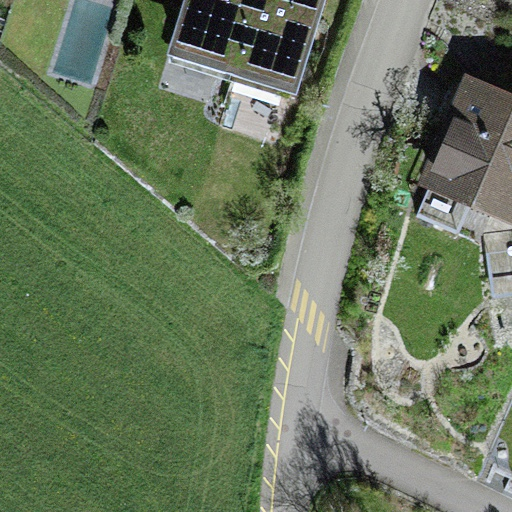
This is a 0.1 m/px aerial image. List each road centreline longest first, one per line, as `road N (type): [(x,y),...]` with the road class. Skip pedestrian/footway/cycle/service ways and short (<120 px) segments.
road 1 (residential): [(410,0),(317,242),(294,413)]
road 2 (residential): [(294,413),(493,511)]
